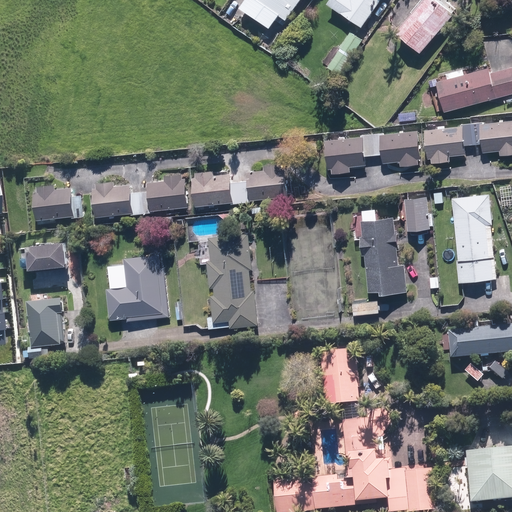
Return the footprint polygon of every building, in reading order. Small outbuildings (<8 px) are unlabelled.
[(282,15),(290,20),(303,0),(249,0),(245,6),(274,27),(282,15)] [(365,27),(383,0),(332,0),(331,3),(365,27)] [(452,15),(432,0),(423,0),(395,35),(419,55),(452,15)] [(342,74),(365,40),(353,32),(343,47),(330,66),(342,74)] [(448,110),(511,93),(511,66),(492,71),(491,66),(467,73),(466,67),(448,71),(450,77),(440,79),(448,110)] [(511,119),(483,122),(486,150),(502,149),(503,155),(511,153),(511,119)] [(467,152),(464,124),(428,128),(430,156),(433,156),(434,161),(451,160),(451,154),(467,152)] [(421,130),(384,134),(387,162),(403,160),(404,166),(421,165),(420,159),(423,158),(421,130)] [(368,162),(366,134),(329,137),(332,166),(335,165),(336,171),(353,170),(352,164),(368,162)] [(251,170),(254,199),(290,195),(288,167),(285,167),(284,162),(267,163),(267,169),(251,170)] [(200,204),(236,201),(234,173),(217,174),(217,168),(200,170),(200,176),(197,176),(200,204)] [(152,181),(154,209),(191,206),(188,178),(185,178),(185,172),(168,174),(168,179),(152,181)] [(100,215),(136,212),(134,183),(117,185),(117,179),(100,181),(100,186),(97,187),(100,215)] [(41,218),(77,215),(75,186),(59,188),(58,182),(41,184),(41,189),(38,190),(41,218)] [(449,190),(435,190),(435,202),(449,202),(449,190)] [(492,192),(455,196),(462,258),(459,259),(462,281),(498,277),(492,223),(496,222),(492,192)] [(429,194),(407,196),(411,229),(413,229),(413,233),(430,231),(430,227),(433,227),(433,225),(435,225),(433,211),(431,211),(429,194)] [(367,218),(364,218),(365,234),(363,234),(365,254),(368,253),(371,290),(385,288),(385,292),(410,289),(407,263),(401,264),(399,245),(401,245),(399,230),(397,230),(395,215),(379,217),(378,207),(366,209),(367,218)] [(255,268),(251,231),(213,235),(215,258),(211,258),(213,286),(218,285),(218,291),(214,291),(217,320),(233,319),(234,326),(260,323),(257,289),(254,289),(252,268),(255,268)] [(72,263),(69,239),(34,242),(36,266),(72,263)] [(172,315),(166,266),(163,266),(161,252),(128,256),(131,284),(110,286),(114,318),(131,316),(131,320),(172,315)] [(65,297),(30,301),(35,347),(64,343),(64,342),(68,342),(64,312),(67,311),(65,297)] [(357,314),(382,311),(380,298),(356,301),(357,314)] [(511,323),(451,329),(454,357),(511,351),(511,323)] [(359,347),(323,351),(328,403),(362,399),(361,387),(363,387),(359,347)] [(487,372),(473,361),(466,369),(480,381),(487,372)] [(278,479),(282,511),(294,511),(300,511),(300,510),(381,502),(380,497),(390,496),(392,511),(410,509),(410,511),(438,508),(433,467),(405,470),(406,479),(393,480),(392,476),(394,476),(393,459),(390,459),(389,448),(382,449),(381,436),(387,436),(385,415),(346,419),(350,455),(356,454),(357,464),(353,464),(354,477),(342,478),(342,473),(278,479)] [(511,444),(471,448),(476,500),(511,496),(511,444)]
